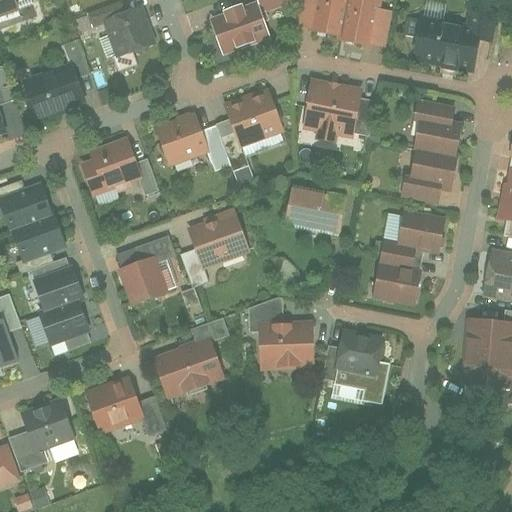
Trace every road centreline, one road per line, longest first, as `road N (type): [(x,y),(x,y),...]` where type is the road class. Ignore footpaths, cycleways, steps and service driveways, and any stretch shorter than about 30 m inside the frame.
road 1 (residential): [(511,455),(427,407),(419,386),(420,364),(455,283),(490,119)]
road 2 (residential): [(0,401),(130,354),(51,141)]
road 3 (residential): [(486,94),(330,69)]
road 4 (residential): [(51,141),(193,95)]
